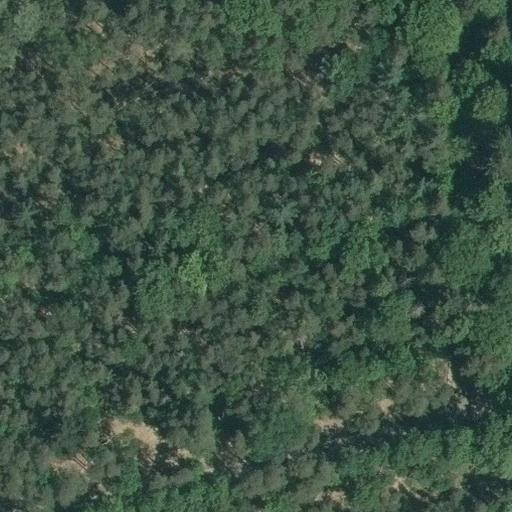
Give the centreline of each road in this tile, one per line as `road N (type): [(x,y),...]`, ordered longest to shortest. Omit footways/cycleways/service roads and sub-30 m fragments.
road 1 (unclassified): [(44,511),(411,429),(511,372)]
road 2 (track): [(499,309),(440,0)]
